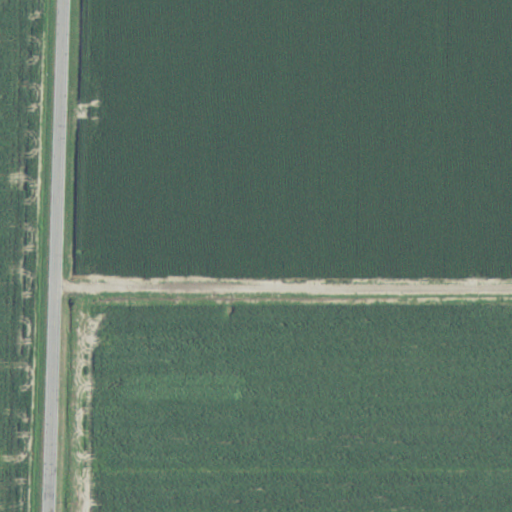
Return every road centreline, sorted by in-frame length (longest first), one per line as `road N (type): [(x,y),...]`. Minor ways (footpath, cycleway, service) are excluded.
road 1 (secondary): [(47,511),(61,0)]
road 2 (track): [(54,284),(511,289)]
